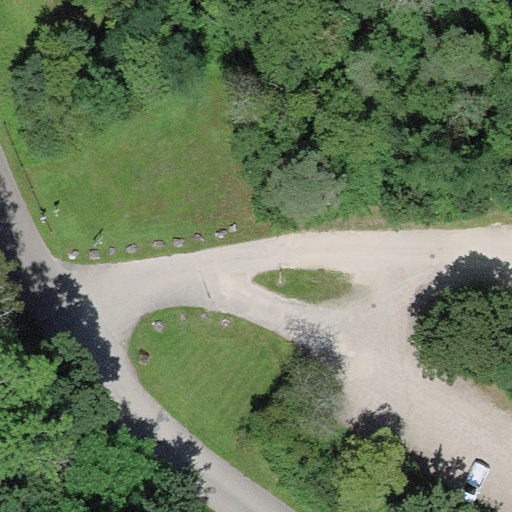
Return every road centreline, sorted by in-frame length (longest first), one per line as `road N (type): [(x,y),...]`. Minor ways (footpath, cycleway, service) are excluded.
road 1 (unclassified): [(270,511),(182,448),(44,291)]
road 2 (unclassified): [(219,266),(44,291)]
